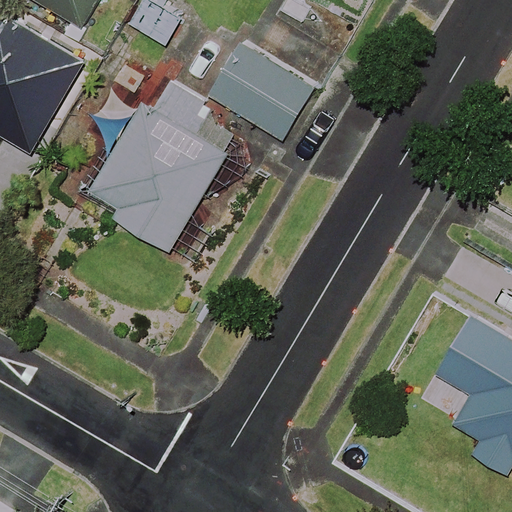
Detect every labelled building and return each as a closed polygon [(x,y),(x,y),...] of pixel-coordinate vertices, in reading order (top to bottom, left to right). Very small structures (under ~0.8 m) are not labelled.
[(47,0),(88,24),(101,0),(47,0)] [(197,0),(148,0),(135,23),(173,44),(197,0)] [(0,144),(9,149),(13,141),(38,155),(92,59),(0,7),(0,144)] [(317,89),(248,47),(218,95),(287,137),(317,89)] [(251,132),(168,77),(92,195),(175,249),(251,132)] [(511,338),(487,382),(468,372),(446,409),(489,435),(479,451),(511,470),(511,338)]
